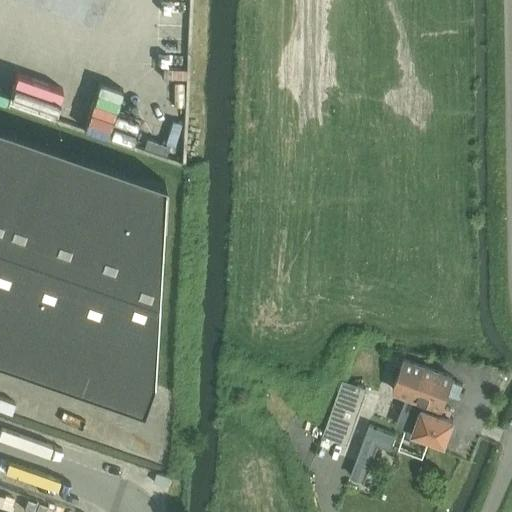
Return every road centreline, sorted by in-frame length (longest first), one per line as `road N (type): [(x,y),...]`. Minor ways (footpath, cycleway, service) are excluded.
road 1 (unclassified): [(511,0),(511,452),(488,511)]
road 2 (unclassified): [(133,511),(118,495),(0,453)]
